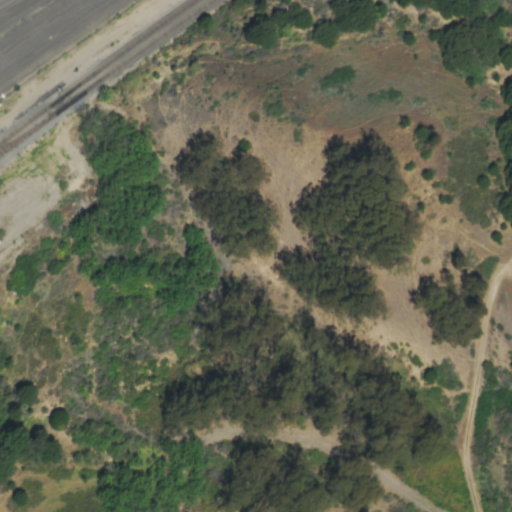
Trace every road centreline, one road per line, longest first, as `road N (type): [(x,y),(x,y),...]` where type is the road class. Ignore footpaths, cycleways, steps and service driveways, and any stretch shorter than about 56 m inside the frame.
road 1 (track): [(118,97),(220,255),(204,434),(219,443),(296,431),(430,511)]
road 2 (track): [(484,511),(469,433),(488,319),(511,264)]
